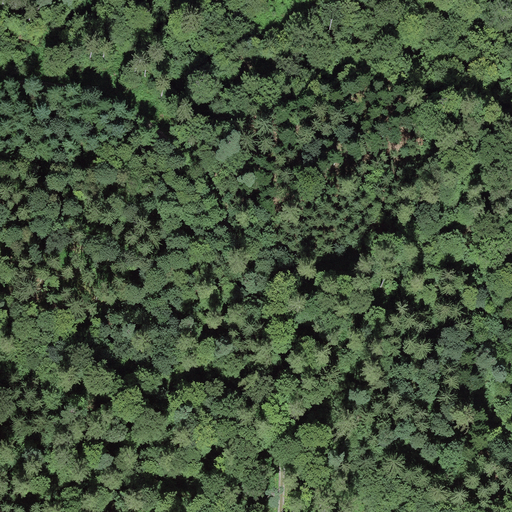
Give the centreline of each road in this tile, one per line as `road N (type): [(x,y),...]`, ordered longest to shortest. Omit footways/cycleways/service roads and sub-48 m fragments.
road 1 (track): [(276,353),(229,229),(159,132),(89,91),(0,85)]
road 2 (track): [(276,353),(280,511)]
